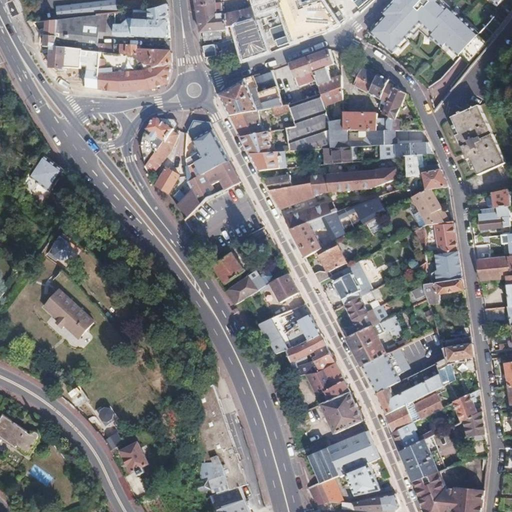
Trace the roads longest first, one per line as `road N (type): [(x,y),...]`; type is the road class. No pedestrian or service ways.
road 1 (residential): [(344,33),(412,90),(455,180),(495,455),(490,511)]
road 2 (residential): [(206,99),(359,392),(409,511)]
road 3 (secondary): [(71,153),(230,343)]
road 4 (tertiary): [(122,511),(78,432),(0,377)]
road 5 (secondary): [(230,343),(288,511)]
road 6 (secondary): [(230,343),(208,289),(148,211)]
road 7 (residential): [(344,33),(207,82)]
